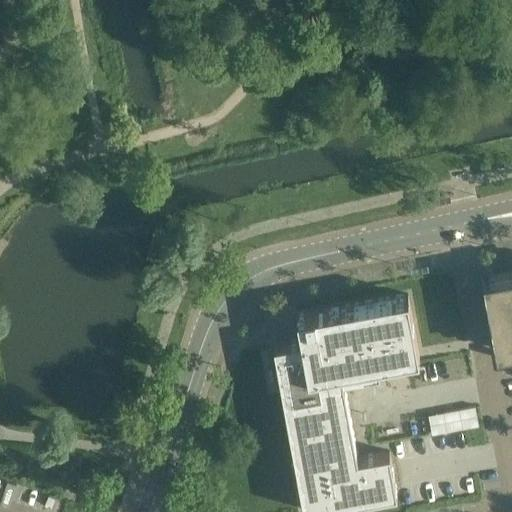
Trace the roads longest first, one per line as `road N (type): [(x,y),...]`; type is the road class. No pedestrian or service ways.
road 1 (tertiary): [(153,511),(206,332),(223,302),(260,273),(463,229)]
road 2 (residential): [(502,426),(463,229)]
